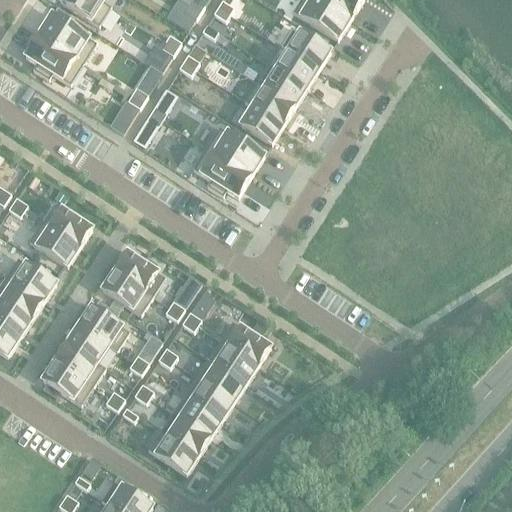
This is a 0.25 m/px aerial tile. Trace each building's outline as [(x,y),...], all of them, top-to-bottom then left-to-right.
[(91,0),(64,0),(60,7),(99,31),(111,12),(111,11),(103,6),(103,7),(91,0)] [(311,0),(302,0),(292,16),(337,45),(350,24),(311,0)] [(311,0),(350,24),(364,3),(359,0),(311,0)] [(193,3),(188,10),(200,18),(205,11),(193,3)] [(222,5),(218,12),(230,20),(234,13),(222,5)] [(188,10),(184,17),(196,24),(200,18),(188,10)] [(218,12),(213,19),(225,26),(230,20),(218,12)] [(52,19),(39,40),(83,69),(97,48),(52,19)] [(206,30),(202,37),(214,44),(218,38),(206,30)] [(291,32),(279,51),(318,76),(330,56),(291,32)] [(39,40),(25,61),(37,69),(33,75),(49,85),(53,79),(70,90),(83,69),(39,40)] [(170,40),(165,47),(177,54),(181,48),(170,40)] [(165,47),(161,53),(173,61),(177,54),(165,47)] [(279,51),(268,69),(307,94),(318,76),(279,51)] [(188,60),(183,67),(195,74),(199,68),(188,60)] [(183,67),(179,73),(191,81),(195,74),(183,67)] [(268,69),(256,87),(295,112),(307,94),(268,69)] [(244,106),(252,111),(253,111),(283,130),(295,112),(256,87),(244,106)] [(136,93),(132,99),(144,107),(148,100),(136,93)] [(132,99),(127,106),(139,114),(144,107),(132,99)] [(155,111),(151,118),(163,126),(167,119),(155,111)] [(252,111),(241,130),(272,149),(283,130),(253,111),(252,111)] [(151,118),(146,125),(158,132),(163,126),(151,118)] [(219,132),(206,153),(250,182),(264,160),(219,132)] [(206,153),(193,174),(210,185),(207,191),(223,201),(227,195),(238,202),(250,182),(206,153)] [(11,200),(0,192),(0,200),(7,205),(11,200)] [(28,210),(16,203),(12,209),(24,216),(28,210)] [(24,216),(12,209),(8,214),(20,222),(24,216)] [(92,234),(54,209),(41,228),(80,253),(92,234)] [(80,253),(41,228),(29,246),(67,272),(80,253)] [(158,277),(127,257),(115,276),(145,296),(158,277)] [(56,289),(18,263),(6,282),(44,307),(56,289)] [(145,296),(115,276),(102,295),(141,320),(153,301),(145,296)] [(44,307),(6,282),(0,290),(0,304),(32,325),(44,307)] [(32,325),(0,304),(0,330),(20,344),(32,325)] [(185,314),(173,306),(169,312),(181,320),(185,314)] [(130,337),(91,312),(79,330),(110,350),(118,356),(130,337)] [(181,320),(169,312),(165,318),(177,326),(181,320)] [(202,325),(190,317),(186,323),(198,331),(202,325)] [(198,331),(186,323),(182,328),(194,336),(198,331)] [(271,352),(232,327),(220,345),(259,370),(271,352)] [(20,344),(0,330),(0,357),(8,362),(20,344)] [(110,350),(79,330),(67,349),(97,369),(110,350)] [(259,370),(220,345),(208,363),(247,389),(259,370)] [(97,369),(67,349),(55,367),(93,392),(105,374),(97,369)] [(178,361),(166,353),(162,359),(174,367),(178,361)] [(174,367),(162,359),(158,365),(170,373),(174,367)] [(149,368),(137,360),(133,366),(145,374),(149,368)] [(247,389),(208,363),(207,364),(196,381),(234,407),(247,389)] [(145,374),(133,366),(129,373),(141,380),(145,374)] [(93,392),(55,367),(42,385),(81,411),(93,392)] [(234,407),(196,381),(184,400),(222,425),(234,407)] [(154,397),(142,389),(138,395),(150,403),(154,397)] [(150,403),(138,395),(134,401),(146,409),(150,403)] [(125,404),(114,396),(110,402),(121,410),(125,404)] [(222,425),(184,400),(172,418),(180,423),(210,443),(222,425)] [(121,410),(110,402),(106,409),(117,416),(121,410)] [(138,421),(126,413),(122,419),(134,427),(138,421)] [(210,443),(180,423),(168,441),(198,462),(210,443)] [(198,462),(168,441),(160,436),(148,454),(186,480),(198,462)] [(90,489),(79,481),(75,487),(86,495),(90,489)] [(118,482),(114,487),(122,492),(123,492),(126,488),(118,482)] [(123,492),(122,492),(109,511),(111,511),(152,511),(123,492)] [(75,511),(78,507),(67,499),(63,505),(72,511),(75,511)]
